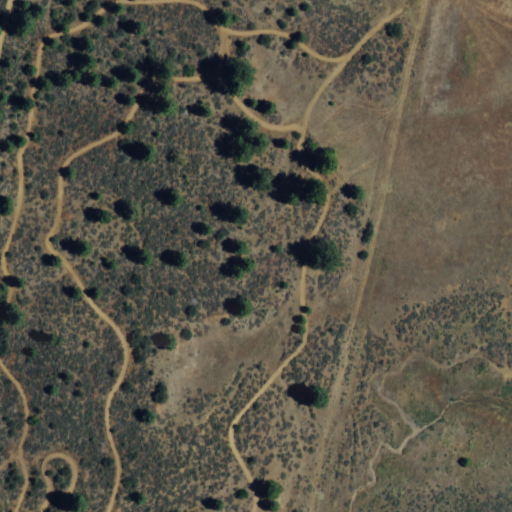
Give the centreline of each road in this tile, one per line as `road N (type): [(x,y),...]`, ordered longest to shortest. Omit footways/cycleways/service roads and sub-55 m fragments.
road 1 (track): [(260,511),(228,431),(299,344),(301,266),(325,192),(298,160),(297,128),(258,122),(219,81),(190,77),(142,86),(119,126),(69,154),(57,174),(44,240),(114,329),(123,356),(103,416),(115,477),(105,511),(66,511),(71,471),(58,453),(42,460),(38,511)]
road 2 (track): [(13,511),(24,417),(0,366),(8,288),(0,261),(33,70),(42,38),(119,0)]
road 3 (track): [(141,0),(194,3),(225,29),(280,32),(313,55),(347,55)]
road 4 (track): [(406,0),(321,84),(298,136)]
